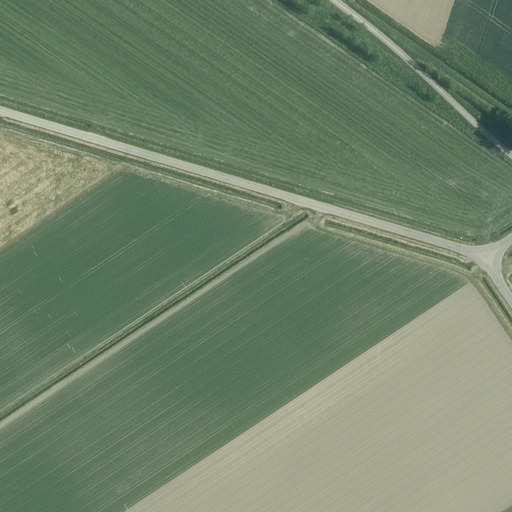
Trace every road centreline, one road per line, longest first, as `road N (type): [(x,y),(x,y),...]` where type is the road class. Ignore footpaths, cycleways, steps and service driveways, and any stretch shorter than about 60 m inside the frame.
road 1 (unclassified): [(487,258),(0,111)]
road 2 (unclassified): [(511,156),(332,0)]
